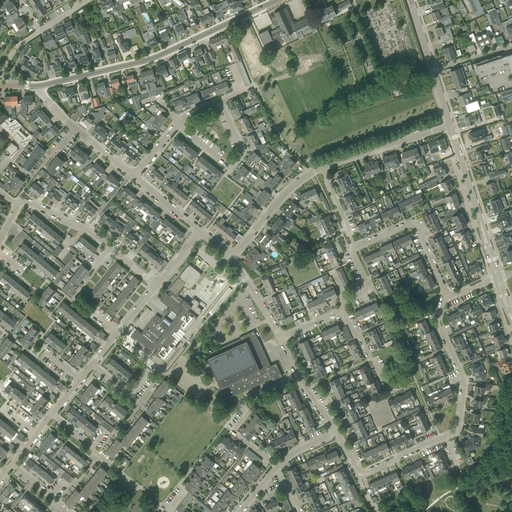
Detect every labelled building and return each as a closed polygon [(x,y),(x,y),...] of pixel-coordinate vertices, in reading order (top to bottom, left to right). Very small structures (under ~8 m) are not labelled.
[(7,0),(4,2),(0,4),(0,9),(0,10),(3,9),(6,8),(8,10),(15,6),(15,5),(15,4),(15,3),(14,3),(13,3),(13,2),(11,3),(11,2),(10,2),(8,0),(7,0)] [(32,6),(36,11),(43,6),(40,2),(43,0),(42,0),(40,0),(39,1),(32,6)] [(109,8),(105,0),(104,0),(100,2),(101,4),(98,6),(100,10),(103,17),(107,15),(106,10),(109,8)] [(105,0),(109,8),(112,7),(115,12),(117,11),(119,16),(122,15),(121,13),(115,0),(105,0)] [(115,0),(121,13),(124,11),(122,8),(124,8),(123,6),(127,4),(125,1),(125,0),(115,0)] [(158,0),(159,2),(161,6),(170,1),(180,9),(184,4),(178,0),(158,0)] [(191,9),(200,5),(197,0),(189,5),(191,9)] [(235,0),(233,1),(234,3),(237,10),(243,8),(241,3),(248,0),(238,0),(238,1),(236,2),(235,0)] [(351,5),(349,0),(348,0),(333,7),(332,5),(322,9),(321,7),(316,10),(322,21),(340,13),(339,11),(351,5)] [(445,7),(442,1),(438,2),(437,0),(426,0),(426,1),(427,4),(428,4),(431,3),(432,7),(433,11),(445,7)] [(469,0),(467,1),(475,16),(484,12),(478,0),(469,0)] [(237,10),(234,3),(230,5),(230,4),(221,8),(223,12),(230,9),(232,13),(237,10)] [(10,13),(6,18),(8,21),(17,15),(17,16),(18,15),(16,12),(17,11),(16,10),(17,9),(17,8),(17,7),(16,6),(15,6),(8,10),(10,13)] [(43,6),(36,11),(39,17),(50,10),(49,8),(46,10),(43,6)] [(264,45),(264,44),(269,41),(272,48),(283,43),(283,42),(284,41),(286,43),(298,37),(299,39),(304,37),(303,35),(312,31),(313,33),(317,30),(310,16),(297,22),(292,21),(286,7),(274,13),(275,15),(271,17),(272,19),(271,19),(275,26),(280,24),(281,26),(276,28),(276,29),(266,34),(264,31),(259,33),(258,32),(258,33),(264,45)] [(440,14),(448,11),(447,7),(431,13),(433,20),(441,17),(440,14)] [(178,10),(182,20),(184,24),(184,25),(188,23),(186,17),(182,8),(178,10)] [(206,9),(203,10),(206,15),(209,22),(215,19),(213,14),(212,12),(210,13),(210,12),(208,13),(206,9)] [(206,15),(203,10),(200,12),(202,16),(201,16),(201,18),(200,18),(203,24),(209,22),(206,15)] [(488,14),(493,27),(501,24),(496,10),(488,14)] [(197,19),(194,14),(191,16),(191,17),(190,18),(191,22),(188,23),(191,29),(197,25),(195,20),(197,19)] [(8,21),(7,22),(9,25),(11,25),(15,23),(17,26),(24,22),(24,21),(24,20),(24,19),(23,19),(22,19),(22,18),(21,18),(20,19),(20,17),(18,18),(17,16),(17,15),(8,21)] [(442,39),(444,38),(448,37),(446,32),(448,32),(447,28),(453,26),(450,17),(443,21),(441,22),(442,26),(435,28),(438,36),(441,35),(442,39)] [(184,24),(182,20),(177,22),(177,23),(174,25),(171,18),(167,19),(170,27),(174,25),(178,34),(185,31),(183,25),(184,24)] [(77,38),(81,37),(80,35),(77,27),(74,28),(70,21),(64,24),(67,31),(66,31),(67,35),(70,34),(69,31),(72,30),(77,38)] [(511,37),(511,29),(510,24),(506,25),(504,21),(502,22),(505,31),(507,31),(509,36),(510,38),(511,37)] [(16,32),(15,34),(17,37),(20,35),(21,35),(21,34),(27,31),(25,28),(26,27),(25,26),(26,25),(26,24),(26,23),(26,22),(25,22),(24,22),(17,26),(19,29),(16,32)] [(156,39),(155,37),(152,32),(155,31),(153,27),(151,22),(148,24),(149,27),(146,29),(149,35),(144,37),(146,42),(148,41),(150,47),(158,44),(156,39)] [(56,35),(53,37),(55,42),(63,38),(67,37),(64,31),(62,27),(54,30),(56,35)] [(160,34),(161,37),(163,41),(164,41),(164,42),(167,41),(166,40),(170,38),(168,35),(172,34),(169,27),(165,29),(166,31),(160,34)] [(487,31),(481,34),(485,44),(490,42),(489,42),(491,41),(487,31)] [(80,35),(81,37),(84,45),(90,43),(86,32),(80,35)] [(120,48),(122,48),(123,52),(129,50),(127,41),(123,43),(120,33),(116,34),(119,44),(120,48)] [(225,33),(217,37),(220,44),(224,42),(225,45),(229,43),(227,41),(228,40),(225,33)] [(55,42),(53,37),(51,34),(43,38),(45,42),(47,47),(52,45),(52,46),(56,44),(55,42)] [(485,44),(481,34),(475,37),(479,46),(481,45),(481,46),(485,44)] [(220,44),(217,37),(209,40),(211,45),(212,48),(212,47),(213,50),(217,48),(216,46),(220,44)] [(235,60),(236,63),(241,61),(241,60),(237,50),(234,43),(229,45),(233,52),(236,59),(235,60)] [(21,52),(24,55),(29,48),(26,45),(21,52)] [(445,53),(445,54),(453,51),(451,45),(443,48),(444,52),(443,52),(444,54),(445,53)] [(77,55),(76,55),(77,59),(79,58),(79,60),(81,65),(89,63),(88,58),(87,56),(86,51),(87,51),(84,46),(81,47),(83,52),(83,53),(77,55)] [(93,55),(95,62),(102,60),(100,53),(99,48),(98,47),(95,48),(95,49),(92,50),(92,51),(93,55)] [(107,52),(107,53),(108,58),(116,56),(115,52),(115,50),(114,47),(106,48),(107,52)] [(71,48),(66,50),(69,57),(70,60),(67,61),(68,63),(69,68),(70,67),(70,68),(73,68),(73,67),(76,66),(75,61),(75,60),(76,59),(77,59),(75,55),(73,51),(72,48),(71,48)] [(200,55),(203,54),(203,52),(201,48),(193,51),(195,55),(196,57),(198,62),(202,60),(200,55)] [(177,54),(178,56),(182,65),(189,61),(188,58),(189,58),(188,55),(185,50),(177,54)] [(458,56),(456,50),(453,51),(445,54),(446,57),(445,57),(446,59),(447,59),(447,60),(458,56)] [(212,64),(207,53),(204,55),(209,66),(212,64)] [(481,63),(476,64),(476,62),(472,64),(476,75),(510,64),(511,69),(511,53),(507,55),(507,56),(502,58),(502,56),(499,57),(499,55),(491,57),(492,59),(488,60),(487,59),(480,61),(481,63)] [(55,71),(55,72),(58,71),(58,70),(62,69),(61,67),(64,66),(60,56),(54,58),(55,64),(53,65),(54,71),(55,71)] [(178,56),(168,61),(170,65),(167,67),(169,71),(170,73),(175,70),(174,69),(182,65),(178,56)] [(26,72),(26,71),(31,64),(28,62),(29,61),(28,60),(24,58),(20,64),(22,65),(20,68),(26,72)] [(194,68),(192,69),(195,74),(195,73),(197,78),(202,75),(200,71),(199,72),(195,62),(192,63),(194,68)] [(31,64),(26,71),(34,77),(39,70),(40,71),(42,67),(38,65),(36,63),(34,66),(31,64)] [(347,63),(340,65),(342,71),(344,71),(345,73),(349,72),(347,63)] [(156,68),(158,73),(159,75),(163,73),(165,78),(169,76),(166,69),(164,65),(156,68)] [(451,74),(452,77),(463,73),(461,67),(450,71),(451,72),(450,72),(450,74),(451,74)] [(152,91),(152,90),(155,89),(156,89),(156,87),(155,84),(154,81),(155,81),(154,77),(152,69),(146,71),(150,86),(151,89),(152,91)] [(150,86),(146,71),(140,73),(141,78),(143,84),(146,83),(148,90),(151,89),(150,86)] [(230,84),(228,79),(222,81),(219,73),(216,74),(216,75),(218,79),(218,80),(223,92),(229,89),(227,85),(230,84)] [(453,79),(454,82),(465,79),(463,73),(452,77),(453,77),(452,78),(452,80),(453,79)] [(133,75),(126,76),(128,86),(137,84),(135,78),(134,78),(133,75)] [(158,78),(161,86),(163,90),(166,88),(161,76),(158,78)] [(200,79),(195,81),(196,83),(198,88),(201,87),(199,82),(201,81),(205,80),(203,77),(200,79)] [(115,85),(116,88),(120,87),(118,78),(110,80),(112,86),(115,85)] [(217,85),(214,86),(217,94),(223,92),(218,80),(218,79),(215,80),(217,85)] [(465,79),(454,82),(454,83),(454,85),(455,85),(456,88),(467,85),(465,79)] [(97,89),(98,94),(104,92),(105,97),(111,96),(108,87),(105,88),(104,82),(97,84),(98,89),(97,89)] [(207,86),(208,88),(211,96),(217,94),(214,86),(213,83),(207,86)] [(84,96),(85,98),(89,97),(86,86),(78,88),(81,97),(84,96)] [(64,98),(66,97),(67,97),(69,104),(72,103),(72,105),(77,104),(75,97),(72,98),(71,96),(75,95),(73,88),(64,90),(65,93),(62,94),(64,98)] [(211,96),(208,88),(202,90),(205,99),(211,96)] [(247,91),(248,93),(249,96),(250,96),(252,100),(253,99),(256,98),(257,98),(255,94),(254,94),(252,88),(247,90),(247,91)] [(511,88),(507,90),(500,92),(502,97),(511,93),(511,88)] [(188,96),(185,97),(188,105),(194,103),(191,95),(190,91),(187,92),(188,96)] [(197,92),(191,95),(194,103),(200,100),(197,92)] [(458,97),(460,104),(470,101),(469,97),(472,96),(471,92),(464,94),(458,97)] [(131,97),(135,108),(140,106),(139,102),(139,101),(143,99),(141,94),(131,97)] [(21,104),(21,111),(25,115),(27,113),(26,110),(26,104),(27,104),(32,104),(32,95),(23,96),(24,99),(21,99),(21,104)] [(185,97),(179,99),(182,108),(188,105),(185,97)] [(231,102),(234,109),(243,104),(242,102),(240,98),(238,99),(235,100),(231,102)] [(182,108),(179,99),(173,102),(176,110),(182,108)] [(470,101),(460,104),(461,106),(460,107),(461,110),(462,110),(463,111),(469,109),(478,106),(477,103),(474,104),(473,100),(470,101)] [(243,104),(234,109),(237,115),(241,113),(244,111),(242,108),(244,107),(243,104)] [(498,104),(492,106),(496,117),(502,115),(498,104)] [(83,113),(81,106),(77,108),(78,110),(75,114),(78,117),(81,114),(83,113)] [(157,108),(164,114),(166,112),(159,106),(157,108)] [(84,122),(83,122),(85,125),(86,124),(89,126),(92,122),(94,119),(96,121),(103,113),(106,109),(104,107),(101,108),(101,109),(97,113),(96,112),(94,113),(92,112),(90,113),(86,117),(83,121),(84,122)] [(38,109),(29,118),(32,122),(39,116),(46,124),(50,120),(49,119),(49,118),(47,115),(46,116),(41,110),(40,111),(38,109)] [(25,115),(21,111),(18,114),(25,120),(27,117),(25,115)] [(470,116),(464,117),(467,126),(474,123),(474,124),(478,123),(474,112),(469,114),(470,116)] [(103,113),(96,121),(97,121),(99,123),(102,119),(105,115),(103,113)] [(156,114),(153,117),(162,124),(167,118),(160,113),(158,116),(156,114)] [(239,119),(242,126),(252,121),(250,118),(247,119),(246,116),(239,119)] [(151,125),(148,123),(146,126),(148,128),(152,131),(154,128),(153,128),(154,126),(158,129),(162,124),(153,117),(151,119),(154,121),(151,125)] [(7,119),(0,125),(6,130),(10,126),(12,129),(18,123),(14,119),(11,123),(7,119)] [(115,123),(116,124),(113,127),(115,129),(121,122),(122,121),(119,119),(115,123)] [(252,121),(242,126),(245,132),(252,128),(254,127),(252,121)] [(491,132),(505,127),(503,122),(489,126),(491,132)] [(18,123),(12,129),(15,131),(11,135),(16,140),(22,133),(18,130),(22,126),(18,123)] [(93,130),(99,134),(104,128),(105,126),(103,124),(101,126),(98,123),(96,126),(93,130)] [(49,131),(47,133),(51,138),(59,130),(54,125),(49,129),(50,130),(49,131)] [(144,132),(142,134),(149,140),(153,135),(151,134),(152,131),(148,128),(146,126),(145,126),(143,128),(146,130),(144,132)] [(46,128),(41,133),(40,134),(43,137),(49,131),(46,128)] [(109,132),(104,128),(99,134),(101,136),(100,137),(103,139),(104,138),(109,132)] [(485,137),(483,129),(469,133),(472,141),(483,138),(484,141),(492,139),(491,135),(485,137)] [(40,134),(41,133),(37,130),(32,135),(35,139),(40,134)] [(109,142),(113,146),(119,139),(122,136),(119,134),(116,137),(115,138),(113,136),(116,133),(114,131),(108,138),(110,140),(109,142)] [(259,138),(258,135),(257,132),(247,136),(250,143),(259,138)] [(28,144),(33,137),(30,133),(26,137),(22,133),(16,140),(21,145),(25,141),(28,144)] [(149,140),(142,134),(140,137),(141,138),(139,140),(145,145),(149,140)] [(175,151),(177,148),(183,141),(178,137),(172,144),(175,146),(174,147),(173,147),(174,150),(175,150),(175,151)] [(500,139),(504,150),(510,148),(507,137),(500,139)] [(259,138),(250,143),(253,149),(257,147),(258,147),(260,151),(266,148),(264,143),(262,144),(259,138)] [(446,147),(444,138),(428,143),(430,149),(438,146),(439,149),(440,149),(441,152),(446,150),(446,147)] [(122,150),(123,148),(127,144),(123,140),(122,141),(119,139),(113,146),(118,150),(120,148),(122,150)] [(177,148),(182,152),(188,145),(183,141),(177,148)] [(123,154),(127,158),(133,151),(133,150),(130,148),(129,149),(127,148),(130,144),(128,142),(127,144),(123,148),(125,150),(123,154)] [(17,147),(11,143),(6,149),(10,153),(8,156),(11,159),(16,153),(18,150),(16,149),(17,147)] [(475,154),(476,158),(477,158),(486,156),(485,151),(490,150),(488,144),(480,146),(480,148),(475,150),(476,154),(475,154)] [(33,148),(34,149),(34,148),(42,155),(45,151),(38,145),(36,147),(35,146),(33,148)] [(182,152),(187,156),(193,149),(188,145),(182,152)] [(71,157),(73,158),(80,149),(76,146),(69,154),(72,156),(71,157)] [(34,148),(34,149),(31,152),(39,159),(42,155),(34,148)] [(133,151),(127,158),(132,161),(134,159),(136,161),(138,159),(140,156),(136,153),(138,150),(135,148),(133,150),(133,151)] [(283,154),(287,156),(289,154),(285,151),(281,148),(279,150),(284,153),(283,154)] [(416,148),(409,150),(412,159),(412,160),(416,159),(418,164),(424,162),(422,154),(418,155),(416,148)] [(76,158),(78,160),(79,160),(84,153),(80,149),(73,158),(74,160),(76,158)] [(193,149),(187,156),(192,160),(198,153),(193,149)] [(403,166),(404,169),(410,167),(408,160),(412,159),(409,150),(402,153),(404,159),(401,160),(403,164),(403,166)] [(31,155),(29,157),(36,163),(39,159),(31,152),(30,152),(29,153),(31,155)] [(79,160),(78,160),(77,162),(80,164),(78,167),(81,170),(87,163),(84,161),(89,156),(84,152),(84,153),(79,160)] [(253,152),(249,157),(256,162),(261,166),(263,164),(258,160),(261,157),(257,155),(253,152)] [(396,153),(389,155),(393,167),(399,165),(396,153)] [(511,166),(511,158),(510,153),(503,156),(505,163),(509,162),(511,167),(511,166)] [(386,169),(387,171),(390,170),(391,170),(392,169),(393,169),(393,167),(389,155),(382,157),(386,169)] [(57,156),(53,160),(61,167),(65,163),(57,156)] [(195,163),(200,167),(206,160),(201,156),(195,163)] [(25,158),(24,159),(33,167),(36,163),(29,157),(27,160),(25,158)] [(256,162),(249,157),(245,162),(252,167),(256,162)] [(285,158),(282,161),(291,169),(296,163),(290,158),(287,161),(285,158)] [(482,169),(483,173),(491,171),(489,165),(493,164),(491,158),(482,162),(483,165),(479,166),(480,169),(482,169)] [(33,167),(24,159),(22,161),(23,162),(22,164),(29,171),(33,167)] [(53,160),(50,165),(58,171),(61,167),(53,160)] [(200,167),(205,171),(211,164),(206,160),(200,167)] [(287,165),(282,161),(280,164),(283,166),(281,169),(283,171),(287,174),(291,169),(287,165)] [(378,174),(384,173),(384,172),(383,169),(382,165),(379,166),(377,161),(373,162),(373,161),(370,162),(373,172),(377,170),(378,174)] [(89,175),(92,177),(101,166),(96,162),(90,169),(93,171),(89,175)] [(369,173),(373,172),(370,162),(367,163),(368,164),(364,165),(365,170),(361,171),(364,179),(370,177),(369,173)] [(429,179),(419,184),(421,189),(428,185),(436,182),(437,181),(442,179),(441,176),(448,173),(445,167),(443,168),(441,164),(439,165),(438,162),(432,165),(433,167),(433,168),(436,176),(429,179)] [(9,164),(7,167),(15,174),(17,171),(9,164)] [(205,177),(207,179),(216,168),(211,164),(205,171),(208,173),(205,177)] [(58,171),(50,165),(46,169),(53,175),(56,172),(57,174),(59,172),(58,171)] [(101,166),(92,177),(95,179),(98,175),(100,177),(105,170),(101,166)] [(151,172),(150,175),(149,176),(152,178),(153,177),(154,179),(163,168),(161,166),(156,171),(154,169),(155,168),(152,166),(148,170),(151,172)] [(243,166),(239,171),(246,176),(251,181),(254,178),(251,176),(253,173),(252,172),(248,170),(247,169),(243,166)] [(163,168),(154,179),(159,183),(163,179),(164,177),(165,175),(166,174),(163,172),(165,169),(163,168)] [(216,168),(207,179),(210,180),(213,177),(215,179),(214,181),(216,183),(220,178),(218,176),(221,172),(216,168)] [(338,183),(339,185),(348,181),(346,178),(350,176),(348,170),(338,175),(339,177),(336,178),(337,179),(336,180),(337,183),(338,183)] [(489,176),(490,180),(507,174),(505,170),(489,176)] [(164,186),(169,190),(178,179),(181,176),(181,175),(183,173),(180,171),(173,179),(172,179),(170,179),(164,186)] [(251,181),(239,171),(235,176),(238,179),(237,181),(242,185),(243,183),(242,181),(244,178),(252,184),(254,182),(251,181)] [(14,174),(9,180),(13,182),(19,187),(23,182),(14,174)] [(105,190),(105,189),(115,178),(110,174),(107,178),(105,180),(106,182),(102,187),(105,190)] [(277,174),(273,179),(279,184),(283,179),(277,174)] [(98,184),(102,179),(99,177),(92,186),(95,188),(98,184)] [(51,185),(55,180),(53,178),(51,180),(49,183),(45,187),(48,189),(51,185)] [(114,189),(120,182),(119,181),(120,180),(117,178),(116,179),(115,178),(109,184),(109,185),(106,189),(105,189),(108,191),(109,190),(111,192),(114,189)] [(13,182),(9,180),(8,179),(3,184),(0,182),(0,181),(0,186),(3,189),(5,185),(14,193),(19,187),(13,182)] [(169,190),(174,194),(178,189),(176,187),(181,181),(178,179),(169,190)] [(279,184),(273,179),(268,185),(274,190),(279,184)] [(440,183),(442,188),(443,187),(445,191),(453,187),(449,179),(440,183)] [(29,189),(33,193),(42,183),(41,183),(38,180),(35,183),(34,182),(29,189)] [(42,183),(33,193),(38,197),(41,193),(44,190),(41,188),(45,183),(42,181),(41,183),(42,183)] [(357,188),(355,182),(349,185),(348,181),(339,185),(340,187),(339,188),(341,191),(342,190),(342,191),(345,190),(346,193),(348,192),(349,192),(349,191),(355,189),(357,188)] [(490,183),(486,184),(487,188),(488,191),(489,195),(493,194),(494,193),(497,192),(497,191),(498,191),(501,190),(498,182),(496,183),(496,182),(494,182),(491,183),(490,183)] [(123,193),(126,196),(131,191),(126,187),(123,190),(121,188),(115,195),(120,199),(122,195),(123,193)] [(174,194),(179,198),(186,189),(184,187),(181,191),(178,189),(174,194)] [(200,187),(196,192),(200,196),(202,194),(205,196),(207,193),(200,187)] [(89,188),(82,198),(85,200),(86,199),(89,195),(92,191),(93,191),(89,188)] [(315,188),(308,191),(312,200),(316,199),(318,203),(320,202),(324,200),(321,192),(317,194),(315,188)] [(46,196),(51,200),(56,193),(52,189),(46,196)] [(63,199),(63,198),(67,194),(65,193),(65,192),(62,190),(60,189),(56,193),(51,200),(56,203),(58,201),(60,203),(63,199)] [(186,189),(179,198),(184,202),(188,197),(186,195),(189,191),(186,189)] [(259,190),(257,192),(266,200),(270,194),(264,189),(262,192),(259,190)] [(343,198),(346,204),(355,200),(353,196),(357,194),(355,189),(349,191),(349,192),(348,192),(349,195),(343,198)] [(412,192),(414,196),(418,204),(423,201),(422,199),(420,193),(417,195),(415,190),(412,191),(412,192)] [(126,196),(124,199),(126,201),(128,198),(131,200),(133,199),(136,195),(131,191),(126,196)] [(298,203),(300,204),(305,208),(308,204),(307,203),(312,200),(308,191),(299,195),(301,199),(298,203)] [(64,202),(69,206),(78,194),(76,193),(72,198),(69,196),(70,194),(68,192),(67,194),(63,198),(66,200),(64,202)] [(266,200),(257,192),(255,195),(256,196),(254,199),(262,205),(266,200)] [(409,193),(407,194),(412,206),(418,204),(414,196),(411,197),(409,193)] [(446,197),(449,203),(457,199),(457,200),(458,199),(455,193),(446,197)] [(78,194),(69,206),(74,210),(79,203),(76,201),(80,196),(78,194)] [(406,199),(403,201),(407,209),(412,206),(407,194),(404,195),(406,199)] [(82,209),(86,213),(92,206),(94,203),(90,199),(91,197),(89,195),(86,199),(81,205),(83,207),(82,209)] [(403,201),(401,196),(398,197),(401,202),(398,203),(399,207),(401,211),(407,209),(403,201)] [(491,202),(494,212),(504,209),(501,200),(504,199),(504,196),(495,199),(496,200),(491,202)] [(389,197),(387,199),(389,204),(395,216),(400,214),(398,209),(397,206),(394,207),(392,203),(389,197)] [(141,208),(146,203),(141,199),(136,205),(133,203),(129,208),(132,210),(133,208),(138,212),(141,208)] [(389,210),(386,211),(389,219),(395,216),(389,204),(387,199),(385,200),(387,205),(389,210)] [(443,211),(445,216),(448,214),(453,212),(454,212),(456,211),(457,211),(456,208),(460,206),(457,200),(457,199),(449,203),(447,204),(449,210),(447,211),(446,211),(445,210),(443,211)] [(188,206),(193,210),(198,204),(193,200),(188,206)] [(355,200),(346,204),(349,210),(355,207),(356,210),(359,209),(363,207),(361,202),(356,204),(355,200)] [(92,206),(86,213),(91,217),(93,214),(95,216),(107,203),(104,201),(100,205),(97,210),(93,207),(92,206)] [(102,211),(105,213),(112,203),(110,201),(102,211)] [(292,202),(288,207),(294,212),(297,209),(301,213),(305,208),(300,204),(298,206),(292,202)] [(141,208),(146,212),(150,207),(146,203),(141,208)] [(193,210),(198,214),(203,208),(198,204),(193,210)] [(252,205),(247,210),(253,215),(258,210),(252,205)] [(150,207),(146,212),(148,214),(145,219),(147,221),(151,216),(155,210),(150,207)] [(198,214),(203,218),(210,209),(207,207),(205,210),(203,208),(198,214)] [(289,217),(287,219),(292,223),(292,224),(296,219),(291,215),(294,212),(288,207),(283,212),(289,217)] [(210,209),(203,218),(208,222),(211,218),(212,216),(211,215),(214,211),(211,208),(210,209)] [(238,212),(234,208),(232,210),(240,217),(241,214),(238,212)] [(253,215),(247,210),(245,208),(242,211),(245,213),(243,215),(249,220),(253,215)] [(389,219),(386,211),(385,209),(382,210),(381,208),(378,209),(382,217),(384,221),(389,219)] [(425,215),(428,221),(436,217),(440,215),(439,213),(435,215),(432,209),(428,211),(429,214),(425,215)] [(160,214),(155,210),(151,216),(156,220),(160,214)] [(453,219),(455,222),(464,218),(461,212),(455,215),(454,212),(453,212),(448,214),(445,216),(446,219),(452,216),(453,219)] [(501,216),(496,218),(498,223),(509,219),(507,213),(507,212),(500,215),(501,216)] [(29,228),(32,224),(38,217),(33,213),(27,220),(29,222),(26,225),(29,228)] [(100,219),(104,223),(110,217),(105,213),(100,219)] [(367,213),(365,214),(372,228),(377,226),(374,218),(370,219),(367,213)] [(377,217),(374,218),(377,226),(383,223),(378,213),(376,214),(377,217)] [(366,222),(363,223),(366,231),(372,228),(365,214),(363,215),(366,222)] [(318,230),(323,227),(332,224),(328,215),(320,219),(322,224),(317,226),(318,227),(317,228),(318,230)] [(32,224),(37,229),(43,221),(38,217),(32,224)] [(104,223),(109,227),(114,220),(110,217),(104,223)] [(212,226),(217,230),(222,224),(225,220),(222,217),(219,221),(217,220),(216,222),(212,226)] [(279,217),(275,222),(282,228),(284,224),(288,228),(292,223),(287,219),(285,218),(283,220),(279,217)] [(428,221),(430,226),(443,221),(441,218),(437,220),(436,217),(428,221)] [(124,227),(127,229),(134,221),(131,218),(124,227)] [(163,230),(170,222),(165,218),(162,222),(160,224),(163,226),(159,231),(161,233),(163,230)] [(454,234),(455,233),(464,229),(462,226),(467,224),(464,218),(455,222),(456,226),(452,228),(453,231),(449,233),(451,235),(454,233),(454,234)] [(511,218),(509,219),(498,223),(499,223),(500,228),(506,226),(507,229),(511,227),(511,220),(511,219),(511,218)] [(109,227),(114,231),(119,224),(114,220),(109,227)] [(37,229),(42,233),(48,226),(43,221),(37,229)] [(119,224),(114,231),(115,232),(115,233),(117,235),(118,234),(118,235),(124,228),(121,226),(123,223),(121,221),(119,224)] [(134,221),(127,229),(130,231),(134,226),(133,226),(136,223),(134,221)] [(443,221),(430,226),(433,232),(441,228),(439,225),(444,223),(443,221)] [(168,230),(170,232),(175,226),(170,222),(163,230),(165,232),(168,230)] [(282,228),(275,222),(270,228),(274,231),(277,233),(280,230),(282,231),(283,229),(282,228)] [(153,227),(151,230),(153,232),(156,229),(160,225),(157,223),(153,227)] [(366,231),(363,223),(355,226),(358,232),(360,231),(361,233),(366,231)] [(217,230),(222,233),(227,228),(222,224),(217,230)] [(323,227),(327,236),(323,237),(324,240),(332,237),(331,234),(335,232),(332,224),(323,227)] [(42,233),(46,237),(52,229),(48,226),(42,233)] [(174,235),(175,236),(179,230),(175,226),(170,232),(174,235)] [(222,233),(227,237),(232,232),(234,230),(231,228),(228,226),(227,228),(222,233)] [(238,229),(236,227),(234,230),(232,232),(227,237),(232,241),(234,239),(238,242),(242,237),(236,231),(238,229)] [(511,227),(505,230),(506,233),(502,235),(505,245),(511,242),(511,237),(511,236),(511,227)] [(46,237),(51,241),(57,234),(52,229),(46,237)] [(460,237),(462,241),(470,238),(471,237),(468,231),(465,232),(464,229),(455,233),(458,238),(460,237)] [(172,239),(177,243),(184,234),(179,230),(175,236),(172,239)] [(266,232),(262,238),(271,245),(274,242),(275,240),(276,241),(276,240),(281,245),(284,242),(278,238),(272,233),(270,236),(266,232)] [(134,236),(136,234),(133,233),(132,235),(129,233),(124,239),(124,240),(126,242),(127,242),(129,243),(131,240),(134,236)] [(137,239),(140,235),(137,233),(134,236),(129,243),(131,245),(130,245),(132,247),(133,246),(133,247),(135,245),(136,245),(136,244),(139,240),(137,239)] [(432,239),(435,244),(447,239),(450,238),(449,235),(446,236),(442,238),(439,233),(434,235),(435,238),(432,239)] [(57,234),(51,241),(57,245),(62,238),(57,234)] [(409,234),(404,237),(409,249),(412,248),(410,243),(413,242),(409,234)] [(76,244),(81,248),(87,240),(82,236),(76,244)] [(139,251),(144,255),(151,246),(146,242),(148,239),(146,237),(142,242),(144,243),(144,245),(139,251)] [(404,237),(398,239),(402,247),(405,246),(407,250),(409,249),(404,237)] [(259,249),(260,249),(261,249),(266,253),(268,250),(271,245),(262,238),(258,243),(261,246),(259,249)] [(470,238),(462,241),(464,245),(461,247),(463,252),(466,250),(469,249),(470,248),(469,246),(473,244),(470,238)] [(402,247),(398,239),(392,242),(398,254),(401,253),(399,248),(402,247)] [(435,244),(437,250),(445,246),(444,243),(448,241),(447,239),(435,244)] [(81,248),(86,252),(92,245),(87,240),(81,248)] [(391,242),(385,245),(389,253),(395,250),(391,242)] [(17,250),(22,254),(28,247),(23,243),(17,250)] [(323,247),(326,253),(334,249),(331,243),(323,247)] [(92,245),(86,252),(91,256),(97,249),(92,245)] [(380,247),(381,250),(384,257),(386,260),(387,264),(390,263),(389,260),(392,259),(389,253),(385,245),(380,247)] [(144,255),(148,259),(154,252),(154,253),(156,250),(151,246),(144,255)] [(437,250),(440,255),(455,249),(454,246),(447,249),(445,246),(437,250)] [(22,254),(27,258),(33,251),(28,247),(22,254)] [(251,251),(249,253),(258,260),(260,257),(263,260),(267,255),(266,253),(261,249),(260,249),(259,252),(254,248),(252,251),(251,251)] [(326,253),(328,258),(336,255),(334,249),(326,253)] [(455,249),(440,255),(442,261),(447,259),(450,257),(449,254),(453,252),(456,251),(455,249)] [(381,250),(375,252),(379,260),(384,257),(381,250)] [(27,258),(32,262),(38,255),(33,251),(27,258)] [(148,259),(153,263),(158,256),(154,253),(154,252),(148,259)] [(370,254),(373,262),(377,261),(378,264),(380,268),(380,269),(383,268),(382,267),(380,263),(379,260),(375,252),(370,254)] [(258,260),(249,253),(247,256),(248,256),(245,259),(248,262),(246,265),(253,271),(254,271),(261,276),(263,275),(258,271),(257,271),(255,269),(258,265),(255,263),(258,260)] [(158,256),(153,263),(158,267),(160,264),(162,266),(166,261),(164,259),(165,258),(160,254),(158,256)] [(372,263),(373,262),(370,254),(364,257),(365,259),(363,260),(366,267),(367,267),(371,265),(370,264),(372,263)] [(32,262),(37,266),(43,259),(38,255),(32,262)] [(328,258),(331,264),(339,260),(336,255),(328,258)] [(414,265),(415,268),(423,264),(420,258),(416,260),(408,264),(409,267),(414,265)] [(37,266),(42,270),(48,263),(43,259),(37,266)] [(445,265),(447,268),(458,262),(458,263),(461,261),(460,259),(453,262),(452,259),(443,263),(444,265),(445,265)] [(339,260),(331,264),(334,269),(341,266),(339,260)] [(116,262),(112,267),(118,273),(123,268),(116,262)] [(447,271),(448,273),(457,270),(455,266),(459,265),(458,263),(458,262),(447,268),(448,270),(447,271)] [(467,267),(467,268),(468,270),(470,275),(477,272),(478,273),(482,271),(478,262),(473,264),(468,266),(467,267)] [(42,270),(47,274),(53,267),(48,263),(42,270)] [(185,287),(189,290),(202,274),(189,264),(169,289),(171,290),(168,294),(166,293),(160,300),(169,308),(161,319),(156,315),(142,332),(141,334),(136,329),(131,335),(138,341),(135,343),(142,349),(144,346),(151,351),(153,348),(156,350),(149,358),(161,367),(177,347),(172,343),(177,336),(173,332),(174,330),(176,332),(180,327),(185,331),(202,310),(198,306),(200,303),(194,298),(189,304),(184,299),(183,300),(178,296),(185,287)] [(412,273),(413,275),(425,269),(423,264),(415,268),(416,271),(412,273)] [(79,268),(78,270),(85,275),(89,270),(82,265),(79,268)] [(53,267),(47,274),(52,279),(58,271),(53,267)] [(112,267),(107,273),(114,278),(118,273),(112,267)] [(420,279),(422,278),(428,275),(425,269),(413,275),(410,276),(411,279),(419,276),(420,279)] [(78,270),(74,275),(81,280),(85,275),(78,270)] [(450,275),(452,278),(459,275),(460,275),(459,273),(458,273),(457,270),(448,273),(449,276),(450,275)] [(0,280),(4,284),(10,277),(5,273),(4,273),(2,271),(0,273),(0,280)] [(107,273),(103,278),(110,284),(114,278),(107,273)] [(379,284),(387,280),(386,277),(388,276),(387,273),(377,278),(378,282),(379,284)] [(418,283),(420,285),(432,280),(430,274),(429,274),(428,275),(422,278),(423,281),(418,283)] [(74,275),(70,280),(77,285),(81,280),(74,275)] [(261,278),(263,284),(271,281),(268,275),(261,278)] [(4,284),(9,288),(15,281),(10,277),(4,284)] [(134,277),(129,282),(136,288),(141,282),(134,277)] [(380,287),(381,290),(390,286),(388,283),(391,281),(395,279),(394,277),(390,279),(387,280),(379,284),(381,287),(380,287)] [(103,278),(98,284),(105,289),(110,284),(103,278)] [(70,280),(66,284),(73,290),(77,285),(70,280)] [(432,280),(420,285),(421,288),(423,291),(423,290),(425,293),(433,289),(432,286),(435,285),(432,280)] [(9,288),(14,292),(20,285),(15,281),(9,288)] [(263,284),(266,290),(273,286),(271,281),(263,284)] [(129,282),(125,288),(132,293),(136,288),(129,282)] [(73,290),(66,284),(62,290),(69,295),(73,290)] [(98,284),(94,289),(101,295),(105,289),(98,284)] [(14,292),(19,296),(25,289),(20,285),(14,292)] [(49,286),(44,291),(52,297),(56,292),(49,286)] [(273,286),(266,290),(268,295),(276,292),(273,286)] [(390,286),(381,290),(382,292),(383,292),(384,295),(392,291),(390,286)] [(232,289),(228,287),(208,312),(212,314),(232,289)] [(328,291),(331,299),(337,296),(333,287),(330,288),(331,290),(328,291)] [(125,288),(121,293),(127,299),(132,293),(125,288)] [(25,289),(19,296),(24,300),(30,293),(25,289)] [(101,295),(94,289),(89,295),(96,300),(101,295)] [(322,292),(326,301),(331,299),(328,291),(327,289),(321,291),(322,293),(322,292)] [(44,291),(40,296),(48,302),(52,297),(44,291)] [(273,300),(274,303),(287,297),(284,292),(271,297),(272,300),(273,300)] [(318,298),(321,306),(327,304),(326,301),(322,292),(322,293),(317,295),(316,295),(317,296),(318,298)] [(121,293),(116,298),(123,304),(127,299),(121,293)] [(492,304),(490,296),(487,297),(486,293),(479,296),(480,299),(482,299),(483,303),(481,304),(482,307),(492,304)] [(48,302),(40,296),(36,301),(43,307),(41,309),(46,313),(49,315),(51,312),(46,308),(44,306),(48,302)] [(275,306),(276,308),(286,304),(289,303),(287,297),(274,303),(276,305),(275,306)] [(116,298),(112,304),(119,310),(123,304),(116,298)] [(316,309),(312,301),(311,298),(309,299),(308,301),(309,302),(307,303),(310,311),(316,309)] [(312,301),(316,309),(321,306),(318,298),(312,301)] [(58,309),(63,313),(68,306),(63,302),(58,309)] [(376,302),(371,305),(374,313),(375,315),(379,314),(381,318),(383,317),(381,313),(376,302)] [(469,303),(463,306),(466,314),(467,314),(467,315),(473,312),(469,303)] [(119,310),(112,304),(107,309),(114,315),(119,310)] [(278,311),(279,313),(289,309),(286,304),(276,308),(277,311),(278,311)] [(371,305),(365,307),(369,315),(374,313),(371,305)] [(63,313),(68,317),(73,310),(68,306),(63,313)] [(365,307),(365,306),(362,308),(359,309),(360,310),(363,317),(369,315),(365,307)] [(457,309),(458,311),(463,322),(462,320),(466,318),(465,316),(467,315),(467,314),(466,314),(463,306),(457,309)] [(280,317),(281,319),(291,315),(289,309),(279,313),(280,316),(280,317)] [(359,309),(357,310),(354,311),(356,317),(355,318),(356,321),(363,317),(360,310),(359,309)] [(485,323),(493,320),(494,320),(493,317),(496,316),(494,309),(486,312),(487,315),(485,316),(486,319),(484,320),(485,323)] [(68,317),(72,321),(78,314),(73,310),(68,317)] [(458,311),(452,314),(456,322),(459,320),(460,321),(461,323),(463,322),(458,311)] [(72,321),(77,325),(83,319),(78,314),(72,321)] [(456,322),(452,314),(446,317),(451,326),(457,323),(457,322),(456,322)] [(0,322),(5,326),(11,319),(6,315),(0,322)] [(291,315),(281,319),(282,322),(283,322),(284,325),(293,320),(291,315)] [(372,322),(372,323),(374,327),(378,325),(377,321),(374,323),(374,321),(372,317),(370,318),(372,322)] [(418,330),(420,329),(427,325),(424,319),(422,320),(421,317),(411,322),(412,325),(417,323),(418,326),(417,327),(418,330)] [(11,319),(5,326),(10,330),(12,332),(18,325),(11,319)] [(77,325),(83,330),(88,323),(83,319),(77,325)] [(481,337),(490,335),(496,333),(495,330),(500,328),(498,322),(494,323),(493,320),(485,323),(486,326),(489,325),(490,331),(480,334),(478,335),(479,338),(481,337)] [(83,330),(87,334),(93,327),(88,323),(83,330)] [(32,326),(28,331),(34,336),(35,337),(41,330),(34,324),(32,326)] [(337,324),(332,327),(335,335),(341,332),(337,324)] [(421,335),(425,333),(430,331),(427,325),(420,329),(421,332),(420,333),(421,335)] [(93,327),(87,334),(92,338),(98,331),(93,327)] [(332,327),(326,329),(330,337),(335,335),(332,327)] [(367,332),(369,338),(377,334),(376,331),(379,330),(378,327),(367,332)] [(330,337),(326,329),(321,332),(324,340),(330,337)] [(426,340),(428,339),(427,339),(435,335),(432,330),(430,331),(425,333),(427,337),(425,337),(426,340)] [(28,331),(24,336),(31,342),(35,337),(28,331)] [(240,337),(240,338),(206,354),(208,358),(207,358),(221,388),(221,387),(226,399),(271,379),(272,380),(282,376),(276,363),(269,366),(254,331),(240,337)] [(45,339),(50,343),(55,336),(50,332),(45,339)] [(453,339),(455,345),(463,341),(462,337),(463,337),(465,336),(463,333),(458,335),(458,336),(453,339)] [(492,345),(493,348),(493,349),(494,348),(502,345),(502,343),(504,342),(502,334),(497,336),(496,333),(490,335),(491,341),(493,340),(495,345),(492,345)] [(369,338),(372,343),(380,340),(377,334),(369,338)] [(429,346),(430,345),(438,341),(435,335),(427,339),(428,339),(429,342),(428,343),(429,345),(429,346)] [(31,342),(24,336),(20,341),(27,347),(31,342)] [(50,343),(55,347),(60,341),(55,336),(50,343)] [(7,337),(3,342),(10,348),(14,343),(7,337)] [(383,344),(385,347),(396,342),(394,339),(383,344)] [(299,343),(301,349),(309,345),(307,340),(299,343)] [(380,340),(372,343),(374,349),(382,345),(380,340)] [(458,350),(461,349),(466,347),(466,346),(464,343),(466,343),(465,340),(463,341),(455,345),(458,350)] [(60,341),(55,347),(60,351),(65,345),(60,341)] [(347,344),(349,350),(357,346),(355,341),(347,344)] [(430,345),(432,348),(430,349),(432,353),(439,350),(438,348),(440,347),(438,341),(430,345)] [(3,342),(0,345),(0,348),(6,353),(10,348),(3,342)] [(83,345),(79,350),(86,356),(90,351),(83,345)] [(301,349),(304,354),(312,351),(309,345),(301,349)] [(461,349),(463,355),(471,351),(470,348),(471,347),(470,345),(466,346),(466,347),(461,349)] [(349,350),(352,355),(360,352),(357,346),(349,350)] [(497,357),(498,361),(504,360),(503,357),(509,355),(506,347),(502,349),(497,350),(499,356),(497,357)] [(79,350),(75,355),(82,361),(86,356),(79,350)] [(471,351),(463,355),(466,361),(471,359),(472,362),(481,358),(479,354),(474,357),(472,354),(474,353),(472,350),(471,351)] [(312,351),(304,354),(306,360),(314,356),(312,351)] [(360,352),(352,355),(354,361),(362,357),(360,352)] [(16,360),(21,364),(27,357),(22,353),(16,360)] [(433,365),(434,364),(442,360),(439,354),(432,358),(433,361),(432,362),(432,363),(433,364),(433,365)] [(82,361),(75,355),(71,360),(78,366),(82,361)] [(21,364),(26,368),(32,361),(27,357),(21,364)] [(310,361),(312,366),(320,363),(318,357),(310,361)] [(106,365),(111,369),(116,362),(111,358),(106,365)] [(498,361),(497,362),(498,366),(502,365),(505,373),(511,370),(511,365),(511,361),(506,362),(505,359),(504,360),(498,361)] [(436,371),(437,370),(445,366),(442,360),(434,364),(436,367),(434,368),(435,370),(436,371)] [(26,368),(32,372),(37,365),(32,361),(26,368)] [(111,369),(116,373),(121,366),(116,362),(111,369)] [(312,366),(315,372),(323,368),(320,363),(312,366)] [(474,379),(479,380),(484,381),(485,373),(483,373),(482,370),(484,369),(482,364),(478,366),(477,364),(469,368),(471,372),(473,371),(475,375),(474,379)] [(32,372),(37,376),(42,369),(37,365),(32,372)] [(116,373),(121,377),(126,370),(121,366),(116,373)] [(358,371),(360,374),(369,370),(368,368),(367,369),(366,366),(361,368),(357,370),(358,371)] [(437,370),(438,373),(437,374),(438,376),(447,372),(445,366),(437,370)] [(323,368),(315,372),(318,377),(325,374),(323,368)] [(37,376),(42,380),(47,373),(42,369),(37,376)] [(126,370),(121,377),(126,381),(132,374),(126,370)] [(361,379),(362,380),(370,376),(369,373),(370,373),(369,370),(360,374),(362,378),(361,379)] [(42,380),(47,384),(52,377),(47,373),(42,380)] [(365,385),(369,383),(374,381),(373,379),(372,379),(370,376),(362,380),(362,382),(363,382),(365,385)] [(52,377),(47,384),(52,388),(57,381),(52,377)] [(329,382),(332,388),(340,384),(337,378),(329,382)] [(162,382),(160,384),(168,390),(171,386),(164,380),(162,382)] [(4,390),(9,394),(14,387),(9,383),(4,390)] [(91,383),(87,388),(94,393),(98,388),(91,383)] [(160,384),(157,388),(164,394),(168,390),(160,384)] [(332,388),(334,393),(342,389),(340,384),(332,388)] [(490,385),(485,384),(482,384),(481,387),(475,386),(474,393),(479,393),(484,394),(484,390),(490,390),(490,385)] [(9,394),(14,398),(19,391),(14,387),(9,394)] [(87,388),(83,393),(90,398),(92,399),(93,397),(92,396),(94,393),(87,388)] [(153,393),(157,396),(161,399),(164,394),(157,388),(153,393)] [(443,389),(444,391),(444,390),(448,398),(454,396),(450,388),(447,389),(446,388),(444,389),(443,389)] [(342,389),(334,393),(337,399),(342,397),(345,395),(352,392),(351,390),(347,391),(344,392),(342,389)] [(440,389),(437,390),(442,401),(448,398),(444,390),(444,391),(441,392),(440,389)] [(286,394),(289,399),(297,395),(295,390),(286,394)] [(437,390),(431,393),(436,403),(442,401),(437,390)] [(19,391),(14,398),(19,402),(25,395),(19,391)] [(90,398),(83,393),(79,398),(86,403),(90,398)] [(436,403),(431,393),(428,394),(428,396),(426,397),(430,406),(436,403)] [(42,395),(38,400),(45,406),(49,401),(42,395)] [(101,402),(106,406),(112,399),(107,395),(101,402)] [(289,399),(291,405),(300,401),(297,395),(289,399)] [(399,395),(397,396),(401,405),(404,404),(405,405),(406,404),(402,396),(399,397),(399,395)] [(157,396),(154,400),(161,406),(164,402),(161,399),(157,396)] [(340,400),(342,405),(350,402),(348,396),(340,400)] [(394,399),(393,400),(396,408),(397,408),(397,407),(401,405),(397,396),(394,398),(394,399)] [(472,406),(482,407),(482,403),(485,403),(486,398),(480,397),(480,400),(474,399),(474,402),(473,402),(472,406)] [(41,411),(34,406),(28,401),(26,399),(22,404),(26,407),(28,405),(29,405),(29,406),(31,408),(32,408),(30,410),(30,411),(34,414),(37,416),(41,411)] [(106,406),(107,406),(105,408),(107,409),(108,408),(112,410),(117,403),(112,399),(106,406)] [(396,408),(393,400),(392,400),(391,399),(387,401),(389,405),(391,408),(394,407),(395,409),(396,408)] [(38,400),(34,406),(41,411),(45,406),(38,400)] [(154,400),(150,404),(157,410),(161,406),(154,400)] [(300,401),(291,405),(288,406),(289,409),(292,407),(294,410),(297,409),(302,406),(300,401)] [(342,405),(345,411),(353,407),(350,402),(342,405)] [(112,410),(117,414),(122,407),(117,403),(112,410)] [(148,410),(146,412),(150,416),(153,414),(154,415),(154,414),(157,417),(160,412),(157,410),(150,404),(149,406),(147,409),(148,410)] [(66,414),(71,418),(76,411),(71,407),(66,414)] [(122,407),(117,414),(122,418),(127,411),(122,407)] [(298,410),(301,416),(309,412),(307,407),(298,410)] [(345,411),(347,416),(355,413),(353,407),(345,411)] [(470,420),(475,421),(478,421),(479,417),(482,417),(483,410),(479,410),(474,409),(474,413),(471,412),(470,420)] [(71,418),(76,422),(81,415),(83,414),(81,412),(79,414),(76,411),(71,418)] [(415,417),(417,421),(425,417),(424,415),(423,415),(422,412),(421,413),(420,411),(412,414),(414,418),(415,417)] [(301,416),(303,422),(311,418),(309,412),(301,416)] [(254,416),(252,419),(260,425),(264,428),(265,427),(261,423),(264,420),(255,413),(253,415),(254,416)] [(355,413),(347,416),(350,422),(358,418),(355,413)] [(76,422),(81,426),(86,419),(81,415),(76,422)] [(141,416),(138,420),(145,426),(148,422),(141,416)] [(414,426),(415,428),(426,423),(425,420),(426,420),(425,417),(417,421),(418,424),(414,426)] [(251,421),(249,423),(256,430),(260,433),(261,431),(257,428),(260,425),(252,419),(251,418),(249,420),(251,421)] [(303,422),(305,427),(314,423),(311,418),(303,422)] [(81,426),(86,430),(91,423),(86,419),(81,426)] [(352,423),(355,429),(363,425),(360,419),(352,423)] [(138,420),(134,424),(141,430),(145,426),(138,420)] [(247,426),(245,428),(254,435),(256,438),(257,437),(259,440),(261,438),(254,432),(256,430),(249,423),(247,422),(245,424),(247,426)] [(355,429),(357,434),(365,431),(368,429),(367,426),(370,424),(370,422),(365,424),(363,425),(355,429)] [(91,423),(86,430),(91,434),(97,428),(91,423)] [(314,423),(305,427),(308,433),(316,429),(314,423)] [(426,423),(415,428),(416,430),(420,429),(421,432),(430,428),(429,425),(428,426),(426,423)] [(1,430),(6,435),(11,428),(6,424),(1,430)] [(134,424),(131,429),(138,434),(141,430),(134,424)] [(390,427),(389,425),(386,426),(381,428),(384,435),(387,434),(385,430),(387,429),(390,427)] [(482,437),(483,428),(470,426),(469,430),(468,430),(468,432),(471,432),(470,435),(469,435),(468,439),(464,441),(465,445),(463,446),(467,454),(472,452),(471,450),(479,446),(480,436),(482,437)] [(245,428),(244,427),(242,429),(243,430),(241,433),(253,442),(254,440),(252,438),(254,435),(245,428)] [(11,428),(6,435),(11,439),(16,432),(11,428)] [(131,429),(127,433),(134,439),(138,434),(131,429)] [(286,430),(288,434),(291,442),(294,441),(294,442),(297,441),(297,439),(293,432),(292,429),(289,430),(289,429),(286,430)] [(282,430),(280,431),(286,446),(289,444),(289,443),(291,442),(288,434),(285,435),(282,430)] [(280,438),(277,439),(280,447),(283,446),(284,447),(286,446),(280,431),(278,432),(280,438)] [(365,431),(357,434),(360,440),(367,436),(365,431)] [(51,433),(47,438),(52,442),(54,444),(56,442),(55,442),(57,440),(60,436),(55,432),(53,434),(51,433)] [(398,432),(393,434),(398,445),(401,444),(401,445),(404,444),(400,436),(398,432)] [(404,434),(400,436),(404,444),(406,443),(406,442),(409,441),(406,434),(405,432),(403,433),(404,434)] [(127,433),(124,437),(131,443),(134,439),(127,433)] [(398,445),(393,434),(393,433),(390,435),(392,439),(390,440),(391,444),(393,449),(396,448),(395,447),(398,445)] [(277,439),(276,437),(273,438),(271,435),(269,436),(267,439),(269,444),(272,442),(275,449),(276,451),(278,449),(278,448),(280,447),(277,439)] [(219,445),(222,448),(229,440),(230,439),(227,437),(226,438),(224,436),(214,448),(216,449),(219,445)] [(124,437),(120,441),(124,444),(123,444),(127,448),(131,443),(124,437)] [(47,438),(43,443),(48,447),(52,442),(47,438)] [(116,438),(113,443),(120,449),(123,444),(124,444),(120,441),(116,438)] [(224,449),(227,451),(227,452),(234,443),(232,441),(231,442),(229,440),(222,448),(219,452),(221,453),(224,449)] [(374,440),(372,441),(378,455),(384,453),(380,445),(377,446),(376,443),(375,444),(374,440)] [(372,448),(369,450),(373,458),(378,455),(372,441),(369,442),(372,448)] [(48,447),(43,443),(42,443),(42,442),(40,445),(39,448),(46,454),(48,452),(46,450),(48,447)] [(386,442),(380,445),(384,453),(389,450),(386,442)] [(113,443),(109,447),(116,453),(120,449),(113,443)] [(230,452),(233,454),(239,446),(240,445),(238,443),(237,445),(234,443),(227,452),(227,451),(225,454),(227,456),(230,452)] [(63,452),(66,454),(70,449),(66,445),(65,445),(62,449),(61,450),(59,453),(61,454),(63,452)] [(1,446),(0,447),(0,453),(4,456),(8,451),(1,446)] [(239,446),(233,454),(230,458),(231,460),(235,455),(238,458),(245,449),(243,447),(241,448),(239,446)] [(116,453),(109,447),(108,449),(106,451),(113,457),(116,453)] [(68,456),(71,458),(75,453),(70,449),(66,454),(64,457),(66,458),(68,456)] [(336,450),(330,452),(332,457),(334,461),(339,458),(336,450)] [(373,458),(369,450),(363,452),(367,460),(373,458)] [(433,462),(436,460),(445,456),(444,454),(443,454),(441,451),(435,454),(434,453),(431,454),(432,458),(431,458),(433,462)] [(25,464),(30,468),(35,463),(37,460),(32,456),(33,455),(30,452),(24,459),(27,462),(25,464)] [(330,452),(325,455),(324,455),(327,462),(328,463),(334,461),(330,452)] [(71,458),(76,462),(80,457),(75,453),(71,458)] [(324,453),(318,455),(322,464),(327,462),(324,455),(325,455),(324,453)] [(205,459),(204,461),(203,461),(211,468),(215,471),(217,469),(213,466),(215,463),(206,455),(204,458),(205,459)] [(318,455),(313,458),(317,466),(317,469),(318,469),(323,466),(322,464),(318,455)] [(434,465),(435,467),(446,462),(445,459),(446,459),(445,456),(436,460),(438,463),(434,465)] [(76,462),(74,465),(79,469),(78,470),(81,472),(86,465),(83,463),(85,461),(80,457),(76,462)] [(471,457),(465,459),(467,462),(470,470),(476,466),(471,457)] [(317,466),(313,458),(307,460),(311,469),(317,466)] [(202,464),(200,466),(207,472),(211,475),(213,474),(209,471),(211,468),(203,461),(204,461),(202,460),(200,462),(202,464)] [(415,464),(412,465),(416,474),(418,473),(417,472),(421,470),(420,469),(417,461),(414,462),(415,464)] [(252,462),(249,466),(258,474),(259,472),(258,471),(260,468),(256,465),(252,462)] [(446,462),(435,467),(437,472),(450,467),(448,464),(447,465),(446,462)] [(30,468),(35,472),(39,467),(41,465),(39,464),(38,465),(35,463),(30,468)] [(200,466),(198,465),(197,467),(198,468),(196,471),(207,480),(209,478),(205,475),(207,472),(200,466)] [(409,465),(406,466),(410,475),(413,474),(415,477),(417,476),(416,474),(412,465),(409,466),(409,465)] [(100,466),(97,471),(104,476),(107,472),(102,468),(100,466)] [(249,466),(245,471),(253,477),(255,475),(256,476),(258,474),(249,466)] [(410,475),(406,466),(404,467),(404,468),(402,470),(404,474),(406,478),(407,478),(407,477),(410,475)] [(35,472),(40,476),(44,471),(46,469),(44,467),(42,469),(39,467),(35,472)] [(289,473),(290,476),(298,472),(297,471),(295,467),(287,470),(286,471),(287,474),(289,473)] [(333,473),(336,478),(346,474),(344,468),(333,473)] [(253,477),(245,471),(243,469),(241,471),(244,473),(242,475),(247,479),(251,482),(252,480),(251,479),(253,477)] [(40,476),(45,480),(49,475),(51,473),(49,471),(47,473),(44,471),(40,476)] [(97,471),(93,475),(100,481),(104,476),(97,471)] [(396,471),(390,474),(394,482),(399,479),(396,471)] [(203,483),(205,480),(195,472),(193,474),(195,475),(193,478),(200,484),(204,487),(206,489),(207,487),(206,485),(203,483)] [(290,479),(291,482),(300,478),(298,472),(290,476),(291,478),(290,479)] [(49,475),(45,480),(50,484),(53,480),(54,481),(56,479),(54,477),(55,476),(53,475),(51,473),(49,475)] [(339,480),(340,483),(349,479),(346,474),(336,478),(335,479),(337,481),(339,480)] [(390,474),(385,476),(388,484),(394,482),(390,474)] [(93,475),(90,479),(97,485),(100,481),(93,475)] [(241,476),(237,481),(245,487),(247,485),(248,486),(250,484),(241,476)] [(385,476),(379,479),(383,487),(388,484),(385,476)] [(191,480),(189,482),(189,483),(196,489),(200,492),(202,490),(198,487),(200,484),(193,478),(191,477),(189,479),(191,480)] [(294,484),(295,487),(302,483),(300,478),(291,482),(292,485),(294,484)] [(90,479),(86,483),(93,489),(97,485),(90,479)] [(236,483),(234,485),(243,492),(244,490),(243,489),(245,487),(237,481),(235,479),(234,481),(236,483)] [(353,484),(351,481),(350,482),(349,479),(340,483),(338,484),(339,487),(341,486),(343,489),(351,485),(353,484)] [(379,479),(374,481),(377,489),(383,487),(379,479)] [(189,483),(189,482),(187,481),(186,484),(187,485),(185,487),(197,497),(198,495),(194,492),(196,489),(189,483)] [(377,489),(374,481),(368,484),(372,492),(377,489)] [(14,489),(16,487),(10,482),(10,483),(9,482),(7,485),(8,486),(6,487),(12,492),(19,498),(24,493),(21,491),(19,494),(14,489)] [(302,483),(295,487),(296,489),(295,490),(296,493),(297,492),(310,486),(309,484),(306,485),(305,482),(302,483)] [(86,483),(83,488),(90,494),(93,489),(86,483)] [(342,489),(345,494),(356,489),(353,484),(351,485),(343,489),(342,489)] [(243,492),(234,485),(230,489),(234,492),(238,496),(240,493),(241,494),(243,492)] [(6,487),(2,492),(8,497),(12,492),(6,487)] [(83,488),(79,492),(83,495),(82,495),(86,498),(90,494),(83,488)] [(306,494),(307,497),(315,493),(312,488),(310,489),(304,491),(305,491),(303,492),(304,495),(306,494)] [(75,489),(72,493),(79,499),(82,495),(83,495),(79,492),(75,489)] [(228,489),(224,494),(233,502),(235,499),(233,498),(235,495),(228,489)] [(356,489),(345,494),(346,497),(345,498),(346,500),(350,499),(352,498),(358,495),(356,489)] [(8,497),(2,492),(0,495),(0,498),(2,501),(4,502),(6,504),(10,499),(8,497)] [(72,493),(68,497),(75,503),(79,499),(72,493)] [(307,500),(308,503),(319,498),(322,496),(321,494),(318,496),(316,496),(315,493),(307,497),(308,499),(307,500)] [(21,500),(26,504),(30,498),(25,494),(21,500)] [(224,494),(220,499),(227,505),(230,503),(231,504),(233,502),(224,494)] [(263,503),(264,505),(267,511),(268,511),(270,511),(271,511),(274,511),(274,509),(276,508),(277,510),(279,509),(278,507),(282,506),(277,496),(275,497),(276,499),(273,500),(272,498),(270,499),(271,501),(266,503),(265,502),(263,503)] [(311,505),(312,508),(320,504),(318,501),(320,500),(323,499),(322,496),(319,498),(308,503),(309,506),(311,505)] [(75,503),(68,497),(67,499),(65,502),(72,508),(75,503)] [(26,504),(31,508),(35,502),(30,498),(26,504)] [(220,499),(216,504),(225,511),(227,509),(225,508),(227,505),(220,499)] [(33,510),(35,511),(40,506),(35,502),(31,508),(29,510),(31,511),(33,510)]
